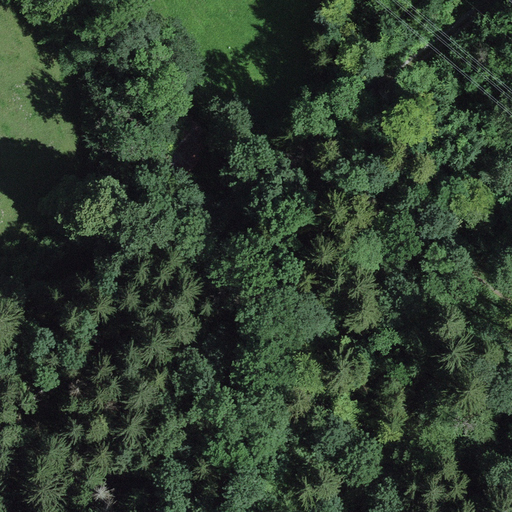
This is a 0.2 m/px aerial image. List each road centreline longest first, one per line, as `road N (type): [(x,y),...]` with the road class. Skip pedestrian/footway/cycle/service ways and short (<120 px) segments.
road 1 (track): [(486,0),(304,164),(288,206),(231,511)]
road 2 (track): [(309,157),(511,257)]
